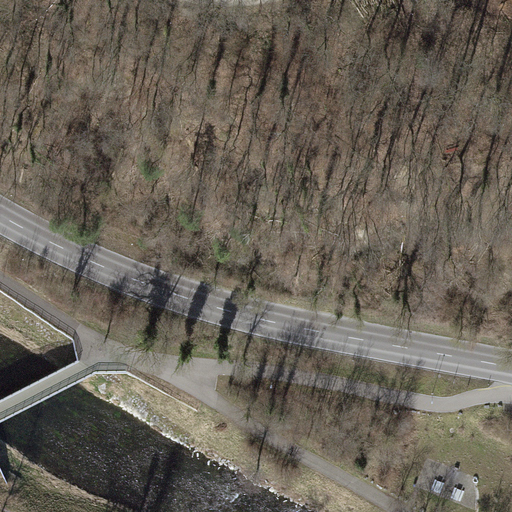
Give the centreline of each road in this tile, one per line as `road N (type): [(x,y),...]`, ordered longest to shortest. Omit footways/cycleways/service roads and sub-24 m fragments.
road 1 (tertiary): [(0,212),(126,275),(209,304),(511,367)]
road 2 (track): [(116,356),(172,377),(405,511)]
road 3 (track): [(116,356),(0,280)]
road 4 (track): [(0,411),(116,356)]
